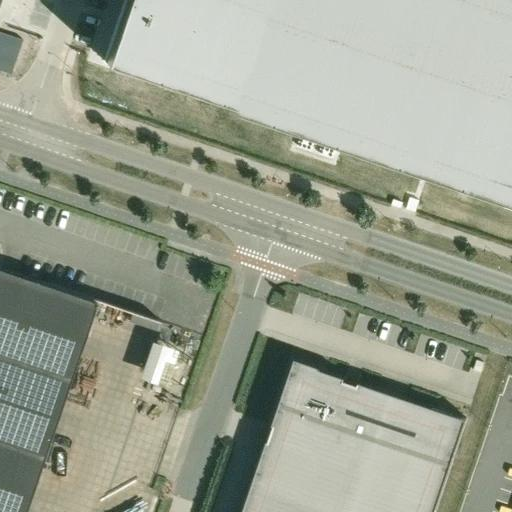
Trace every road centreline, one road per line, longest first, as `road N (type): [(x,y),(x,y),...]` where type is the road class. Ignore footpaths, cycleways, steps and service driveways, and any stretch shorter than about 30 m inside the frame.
road 1 (unclassified): [(511,288),(0,113)]
road 2 (unclassified): [(0,145),(511,319)]
road 3 (unknown): [(0,220),(204,304)]
road 4 (unknown): [(78,511),(99,455),(124,436),(204,449)]
